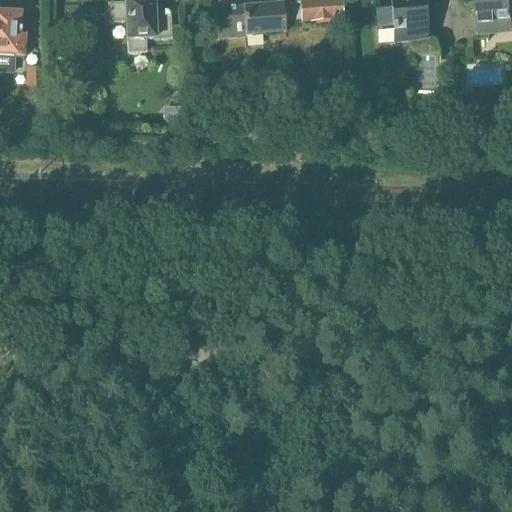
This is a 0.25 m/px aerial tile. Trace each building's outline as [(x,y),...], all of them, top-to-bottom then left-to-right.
[(303,22),(342,19),(340,1),(312,3),(311,0),(304,0),(301,0),(302,5),(283,6),(216,11),(218,40),(285,35),(284,22),(303,20),(303,22)] [(374,0),(377,29),(378,45),(394,44),(393,38),(427,36),(424,3),(409,4),(408,0),(374,0)] [(511,20),(511,17),(511,0),(476,0),(479,31),(511,28),(511,20)] [(125,3),(125,7),(108,8),(109,25),(126,25),(127,43),(127,56),(145,55),(145,42),(155,41),(168,40),(167,16),(154,17),(153,2),(125,3)] [(0,74),(13,75),(14,59),(24,59),(25,38),(21,37),(21,33),(20,33),(21,16),(0,14),(0,74)] [(43,71),(25,71),(25,102),(43,102),(43,71)] [(163,114),(163,125),(184,125),(183,113),(163,114)]
